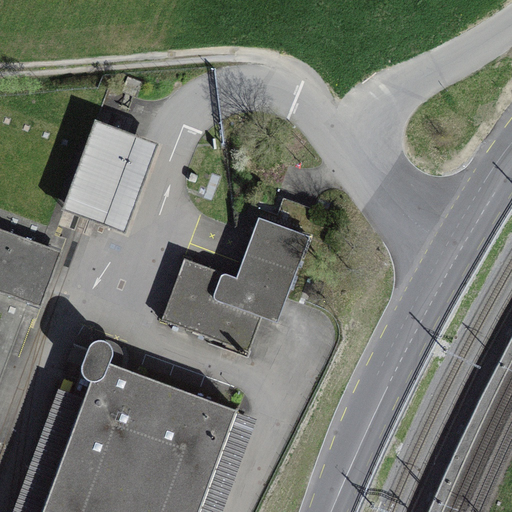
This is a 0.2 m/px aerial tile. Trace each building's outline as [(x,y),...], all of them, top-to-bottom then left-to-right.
[(118,126),(92,117),(59,208),(84,217),(123,231),(157,140),(118,126)] [(307,242),(257,225),(237,282),(220,276),(210,306),(258,323),(277,330),(307,242)] [(0,297),(38,311),(58,253),(0,233),(0,297)] [(161,327),(247,356),(258,323),(210,306),(220,276),(183,264),(161,327)] [(43,511),(199,511),(236,418),(96,367),(43,511)]
